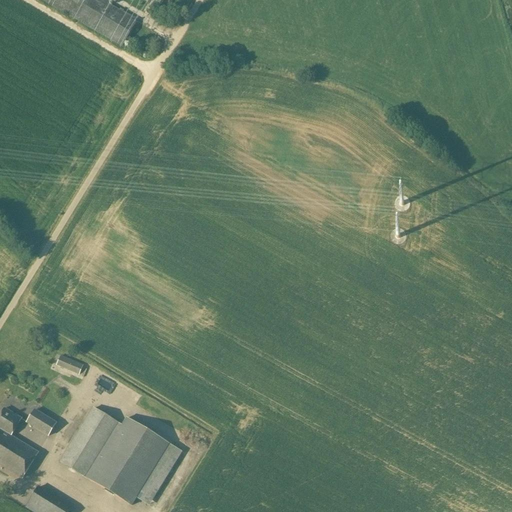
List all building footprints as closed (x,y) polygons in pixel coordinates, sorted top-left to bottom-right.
[(40,0),(122,48),(138,21),(108,4),(110,1),(108,0),(102,0),(102,1),(100,0),(40,0)] [(79,376),(84,365),(61,355),(56,366),(79,376)] [(5,408),(0,416),(0,465),(22,479),(38,453),(11,436),(22,419),(5,408)] [(183,452),(170,444),(126,418),(122,425),(93,408),(60,463),(131,507),(136,499),(149,506),(183,452)] [(26,423),(48,437),(57,423),(35,409),(26,423)] [(70,511),(73,508),(38,486),(25,508),(31,511),(70,511)]
